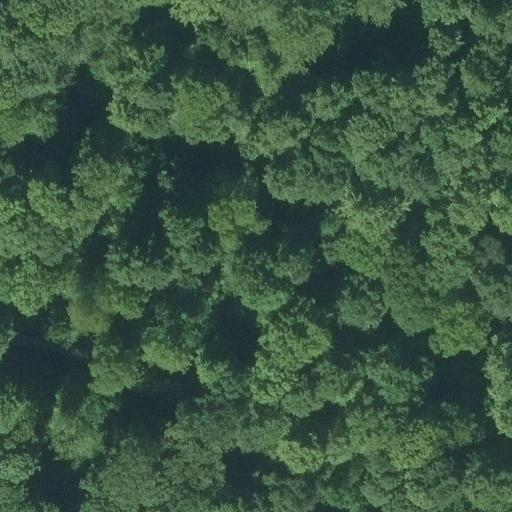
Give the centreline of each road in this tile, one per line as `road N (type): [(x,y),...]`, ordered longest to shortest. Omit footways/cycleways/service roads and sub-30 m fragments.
road 1 (unknown): [(0,91),(58,88),(131,138),(179,158),(511,240)]
road 2 (track): [(89,350),(348,511)]
